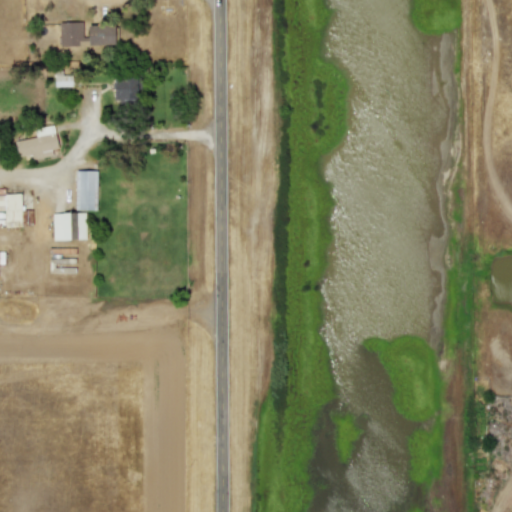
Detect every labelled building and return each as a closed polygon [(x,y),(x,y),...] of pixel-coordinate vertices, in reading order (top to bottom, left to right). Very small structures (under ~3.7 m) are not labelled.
[(80,22),(58,23),(58,46),(80,45),(80,22)] [(113,45),(113,25),(86,26),(87,45),(113,45)] [(54,87),(71,86),(70,73),(53,74),(54,87)] [(113,100),(135,99),(135,77),(113,78),(113,100)] [(14,141),(17,160),(57,152),(52,125),(33,129),(35,137),(14,141)] [(96,171),(74,170),(74,210),(95,210),(96,171)] [(0,210),(3,210),(4,226),(20,226),(20,194),(0,194),(0,210)] [(51,213),(52,240),(85,239),(84,212),(51,213)]
